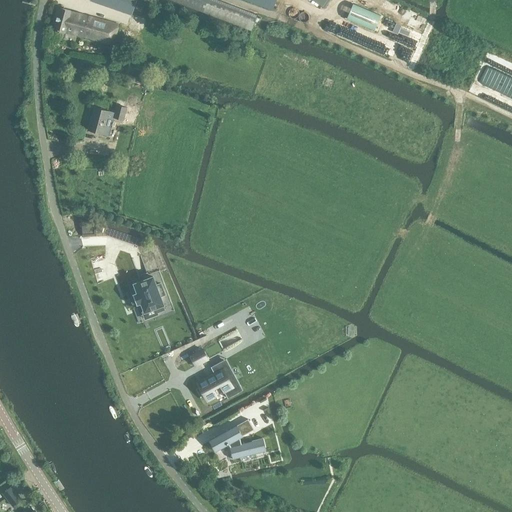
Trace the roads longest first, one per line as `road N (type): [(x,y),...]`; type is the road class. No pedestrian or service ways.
road 1 (unclassified): [(206,511),(156,450),(125,394),(52,198),(36,72),(46,0)]
road 2 (track): [(314,32),(461,95),(455,161)]
road 3 (track): [(345,0),(314,32),(233,0)]
road 4 (tertiary): [(62,511),(0,408)]
